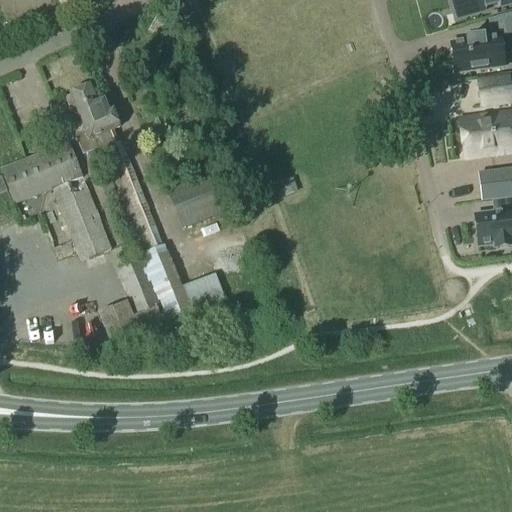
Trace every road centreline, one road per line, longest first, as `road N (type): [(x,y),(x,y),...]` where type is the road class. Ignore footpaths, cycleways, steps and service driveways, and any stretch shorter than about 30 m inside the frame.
road 1 (secondary): [(0,413),(119,424),(511,370)]
road 2 (track): [(273,352),(165,371),(0,362)]
road 3 (residential): [(378,0),(443,255)]
road 4 (unclassified): [(0,73),(152,0)]
